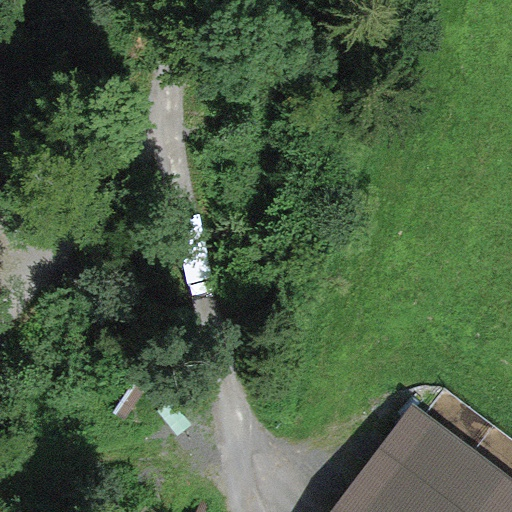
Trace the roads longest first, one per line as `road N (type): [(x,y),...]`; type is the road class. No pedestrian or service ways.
road 1 (track): [(161,133),(204,325),(240,440),(287,511)]
road 2 (track): [(0,305),(161,133),(172,0)]
road 3 (track): [(240,440),(74,469),(0,473)]
road 4 (track): [(0,236),(37,264),(204,325)]
